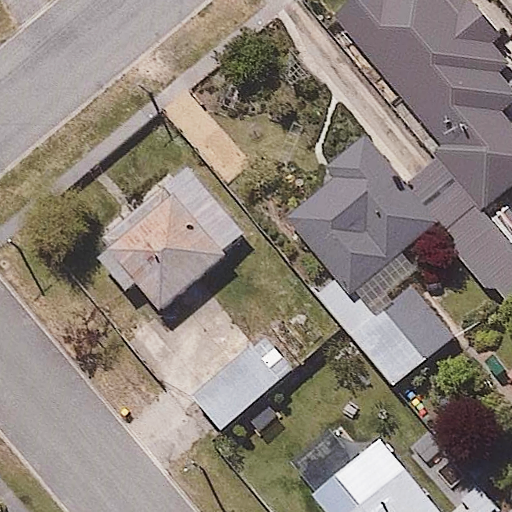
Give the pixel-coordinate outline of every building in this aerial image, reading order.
[(313,0),(308,4),(485,208),(511,183),(511,54),(508,50),(511,46),(511,41),(486,12),(496,4),(492,0),(313,0)] [(275,205),(337,277),(320,292),(400,385),(460,334),(412,279),(424,268),(408,249),(442,219),(363,129),(275,205)] [(145,280),(170,308),(248,238),(185,169),(98,248),(135,289),(145,280)] [(268,328),(197,393),(229,428),(299,363),(268,328)] [(331,511),(448,511),(382,435),(315,492),(331,511)]
